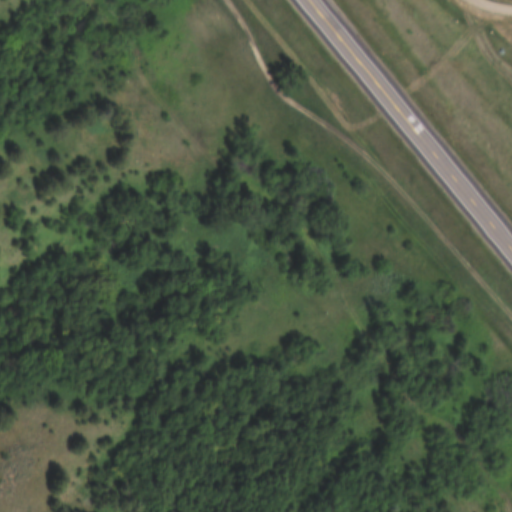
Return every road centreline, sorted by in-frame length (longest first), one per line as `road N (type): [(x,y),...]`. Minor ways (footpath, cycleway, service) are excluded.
road 1 (track): [(231,0),(285,86),(511,311)]
road 2 (primary): [(511,242),(314,0)]
